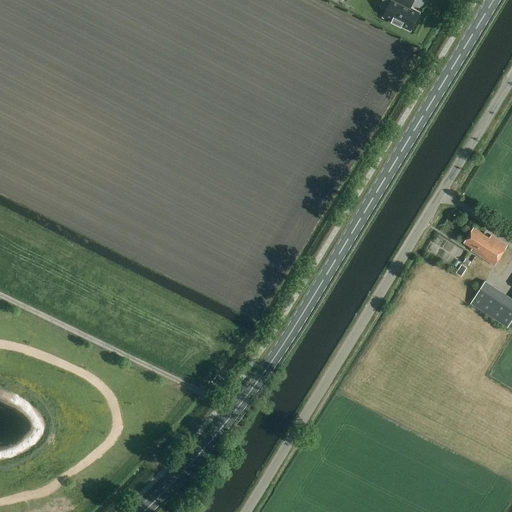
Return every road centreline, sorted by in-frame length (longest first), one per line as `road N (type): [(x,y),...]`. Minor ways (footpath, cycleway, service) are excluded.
road 1 (primary): [(141,511),(263,373),(493,0)]
road 2 (unclassified): [(245,511),(511,76)]
road 3 (track): [(207,394),(0,295)]
